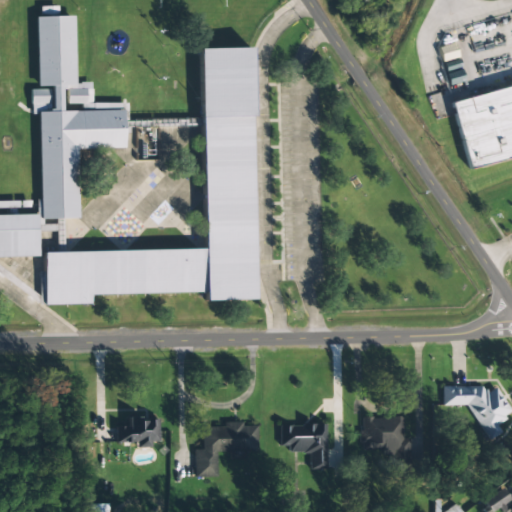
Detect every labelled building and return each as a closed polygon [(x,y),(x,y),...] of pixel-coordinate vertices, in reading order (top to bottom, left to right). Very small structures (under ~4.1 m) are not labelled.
[(37,214),(0,214),(0,258),(36,258),(36,226),(41,226),(40,220),(76,219),(75,149),(122,148),(122,104),(84,104),(84,88),(72,88),(71,17),(34,17),(34,88),(29,88),(29,104),(48,104),(48,112),(36,112),(37,214)] [(253,300),(248,49),(197,50),(201,249),(40,252),(41,305),(88,304),(88,295),(202,293),(202,302),(253,300)] [(511,156),(511,85),(449,100),(464,167),(511,156)] [(494,387),(440,387),(440,405),(467,405),(485,440),(497,434),(497,423),(505,419),(505,407),(494,387)] [(156,418),(125,417),(125,426),(114,426),(114,443),(156,443),(156,418)] [(407,476),(407,439),(401,439),(400,417),(358,417),(359,449),(381,449),(381,456),(390,456),(390,476),(407,476)] [(323,424),(278,423),(277,446),(286,446),(286,452),(307,452),(307,469),(323,469),(323,424)] [(192,476),(214,476),(214,451),(228,451),(228,458),(242,458),(242,451),(255,451),(255,424),(200,424),(200,450),(192,450),(192,476)] [(483,511),(494,511),(511,502),(511,503),(511,498),(509,500),(502,488),(478,503),(483,511)]
